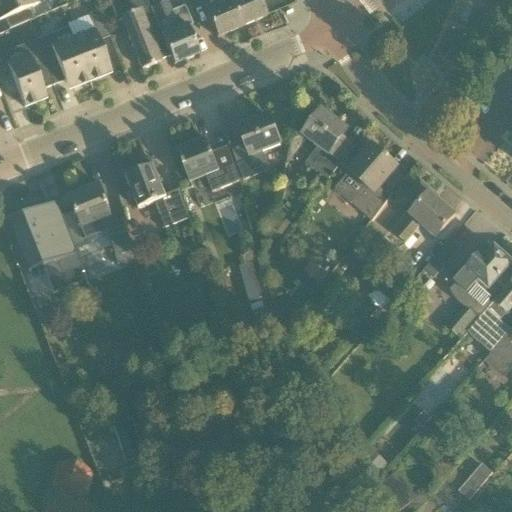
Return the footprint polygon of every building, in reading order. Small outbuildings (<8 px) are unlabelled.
[(50,0),(0,0),(0,16),(2,16),(4,21),(9,31),(35,20),(50,13),(52,3),(50,0)] [(129,0),(113,7),(111,4),(110,4),(117,23),(122,21),(141,71),(159,64),(159,63),(169,58),(170,58),(144,0),(129,0)] [(144,0),(170,58),(174,67),(198,57),(199,56),(198,53),(187,29),(192,27),(184,8),(172,14),(171,14),(167,5),(164,0),(144,0)] [(216,39),(241,28),(230,1),(229,0),(200,0),(206,12),(205,12),(216,39)] [(258,0),(233,0),(230,1),(241,28),(266,18),(258,0)] [(94,31),(72,39),(89,81),(105,75),(103,68),(108,66),(99,43),(110,38),(105,26),(99,11),(89,15),(88,16),(88,17),(94,31)] [(53,56),(43,60),(53,87),(64,83),(69,81),(72,88),(89,81),(72,39),(50,48),(53,56)] [(29,56),(7,66),(23,107),(41,100),(38,93),(43,91),(53,87),(43,60),(32,64),(29,56)] [(328,182),(354,147),(352,148),(341,140),(348,131),(322,112),(303,137),(319,149),(306,165),(328,182)] [(281,148),(269,117),(239,128),(247,148),(232,153),(243,183),(270,173),(263,154),(281,148)] [(241,183),(227,148),(226,149),(227,149),(212,155),(207,141),(179,152),(183,163),(182,164),(190,184),(206,178),(212,194),(241,183)] [(373,147),(347,177),(337,188),(352,203),(351,204),(371,222),(391,200),(379,189),(398,167),(386,157),(385,158),(373,147)] [(132,175),(126,178),(127,181),(138,211),(156,204),(165,229),(166,230),(190,221),(181,194),(167,200),(165,196),(154,167),(132,175)] [(436,240),(456,217),(430,195),(433,193),(420,182),(406,199),(417,209),(394,235),(405,244),(416,231),(420,226),(436,240)] [(135,261),(125,221),(114,223),(107,207),(109,206),(107,201),(105,201),(100,189),(101,188),(101,187),(84,194),(84,195),(72,199),(71,198),(70,199),(86,239),(109,230),(118,266),(135,261)] [(14,222),(11,223),(31,274),(38,292),(78,277),(75,271),(65,242),(53,246),(47,228),(44,229),(43,226),(42,225),(43,224),(38,211),(24,217),(24,218),(15,222),(14,223),(14,222)] [(281,237),(291,226),(282,219),(273,230),(281,237)] [(434,279),(459,252),(449,243),(425,270),(434,279)] [(456,285),(453,288),(473,307),(469,311),(479,320),(511,283),(511,266),(511,264),(508,262),(509,258),(503,252),(499,253),(495,250),(491,255),(485,250),(454,283),(456,285)] [(319,283),(326,274),(309,262),(303,271),(319,283)] [(251,267),(238,271),(248,306),(261,303),(251,267)] [(511,283),(479,320),(467,334),(492,355),(508,337),(508,336),(496,326),(511,308),(511,283)] [(292,302),(278,319),(289,328),(303,310),(292,302)] [(492,355),(483,365),(498,378),(506,377),(511,372),(511,371),(511,331),(511,332),(508,336),(508,337),(492,355)] [(424,413),(415,423),(422,430),(431,420),(424,413)] [(123,457),(142,450),(135,427),(133,427),(116,433),(123,457)] [(379,477),(389,467),(368,446),(358,456),(379,477)] [(171,449),(165,452),(167,459),(174,456),(171,449)] [(56,468),(52,487),(68,502),(83,498),(89,496),(94,474),(78,460),(57,466),(56,468)] [(400,511),(418,498),(398,472),(380,486),(400,511)] [(467,485),(459,494),(469,502),(477,494),(467,485)]
